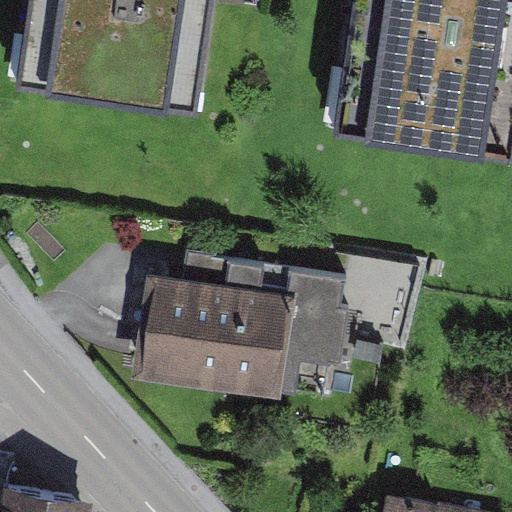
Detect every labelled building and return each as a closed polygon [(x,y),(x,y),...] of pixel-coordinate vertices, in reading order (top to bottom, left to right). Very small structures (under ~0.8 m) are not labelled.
[(205,0),(22,0),(12,72),(190,100),(205,0)] [(511,0),(348,0),(330,120),(511,148),(511,143),(511,0)] [(156,272),(142,362),(289,386),(295,350),(334,356),(348,274),(258,260),(254,287),(156,272)] [(84,511),(86,501),(0,485),(0,511),(84,511)] [(389,493),(386,511),(500,511),(501,505),(389,493)]
